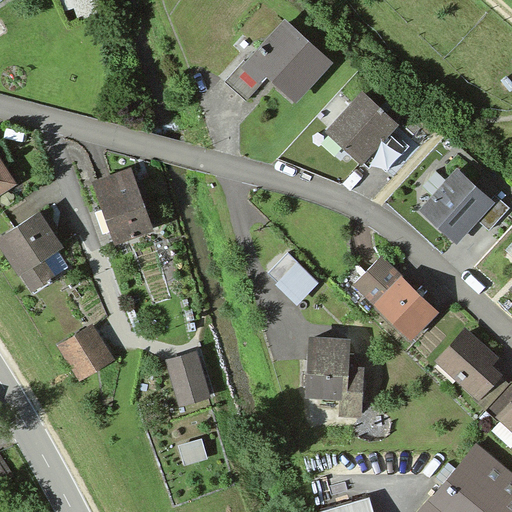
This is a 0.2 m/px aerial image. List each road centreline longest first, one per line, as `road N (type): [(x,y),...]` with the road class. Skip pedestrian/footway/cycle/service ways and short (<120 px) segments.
road 1 (residential): [(0,106),(361,207),(511,332)]
road 2 (tertiary): [(74,511),(0,381)]
